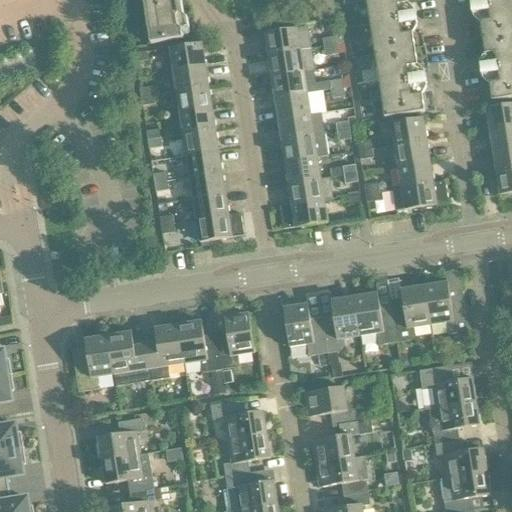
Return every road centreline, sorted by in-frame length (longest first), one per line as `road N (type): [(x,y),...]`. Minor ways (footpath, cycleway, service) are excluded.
road 1 (residential): [(268,273),(235,47),(199,0)]
road 2 (residential): [(446,0),(476,244)]
road 3 (residential): [(302,511),(268,273)]
road 4 (residential): [(40,312),(268,273)]
road 5 (residential): [(511,468),(476,244)]
road 6 (residential): [(268,273),(476,244)]
road 7 (residential): [(71,511),(40,312)]
